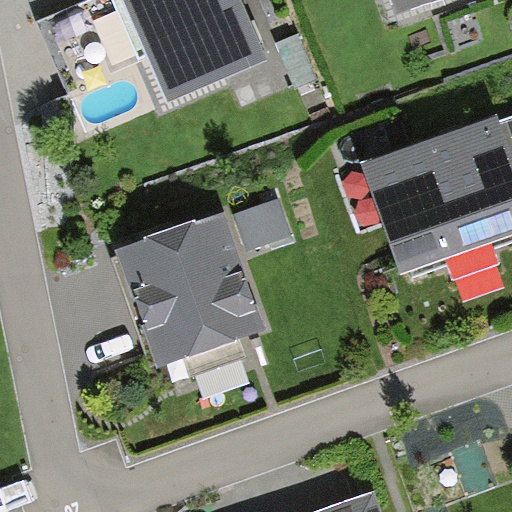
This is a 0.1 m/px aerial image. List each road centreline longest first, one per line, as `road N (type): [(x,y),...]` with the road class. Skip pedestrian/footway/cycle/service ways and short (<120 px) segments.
road 1 (residential): [(72,511),(511,353)]
road 2 (residential): [(0,176),(47,438),(72,511)]
